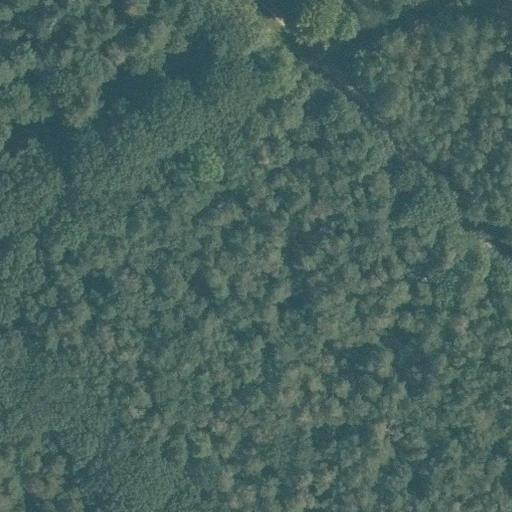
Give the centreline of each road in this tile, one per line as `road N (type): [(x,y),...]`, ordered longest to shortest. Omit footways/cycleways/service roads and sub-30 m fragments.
road 1 (track): [(313,51),(0,187)]
road 2 (track): [(511,286),(313,51)]
